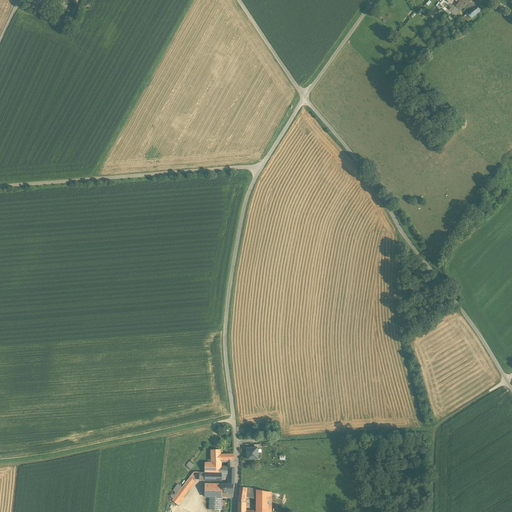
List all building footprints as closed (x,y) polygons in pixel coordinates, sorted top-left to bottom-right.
[(445,0),(449,3),(455,7),(451,13),(456,17),(461,10),(463,8),(465,5),(468,2),(465,0),(445,0)] [(474,6),(469,11),(468,11),(466,14),(467,15),(471,19),(480,11),(474,6)] [(254,448),(247,449),(247,459),(257,459),(257,448),(254,448)] [(211,463),(205,463),(204,473),(212,473),(221,474),(227,474),(227,468),(220,468),(220,461),(220,460),(220,455),(220,450),(211,450),(211,463)] [(190,461),(193,463),(201,453),(200,451),(199,451),(190,461)] [(193,463),(190,461),(186,466),(190,469),(195,465),(193,463)] [(212,473),(204,473),(204,479),(204,481),(221,481),(221,480),(221,474),(212,473)] [(190,477),(182,486),(187,490),(194,481),(190,477)] [(234,482),(228,482),(228,484),(221,484),(222,493),(233,493),(233,484),(234,484),(234,482)] [(219,485),(204,484),(204,497),(209,497),(221,497),(222,497),(222,493),(221,484),(219,484),(219,485)] [(173,498),(171,501),(177,505),(188,490),(187,490),(182,486),(182,487),(178,492),(173,498)] [(257,490),(240,487),(238,502),(243,503),(244,503),(244,496),(257,499),(257,490)] [(266,511),(267,492),(257,490),(257,499),(256,511),(266,511)] [(221,497),(209,497),(209,510),(221,510),(221,497)] [(244,503),(243,503),(238,502),(237,511),(245,511),(245,507),(244,507),(244,503)]
